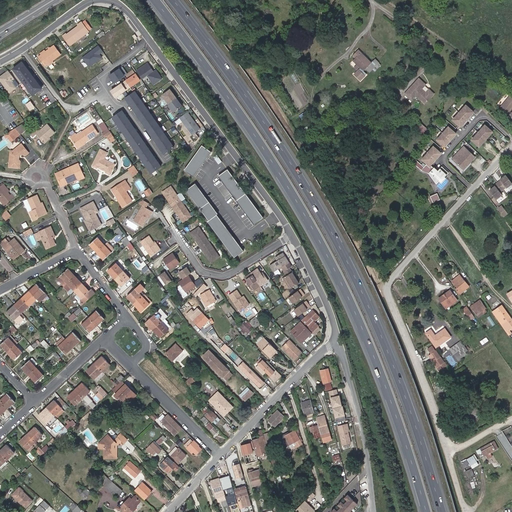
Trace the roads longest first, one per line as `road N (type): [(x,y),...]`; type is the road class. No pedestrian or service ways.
road 1 (motorway): [(156,0),(239,110),(326,250),(366,336),(427,511)]
road 2 (motorway): [(442,511),(379,327),(339,242),(252,102),(175,0)]
road 3 (residential): [(450,445),(387,282),(511,147)]
road 4 (residential): [(291,235),(131,16),(110,0)]
road 5 (residential): [(334,340),(362,423),(374,511)]
road 6 (residential): [(222,455),(334,340)]
road 7 (residential): [(173,230),(202,271),(222,275),(291,235)]
road 8 (residential): [(222,455),(132,366)]
